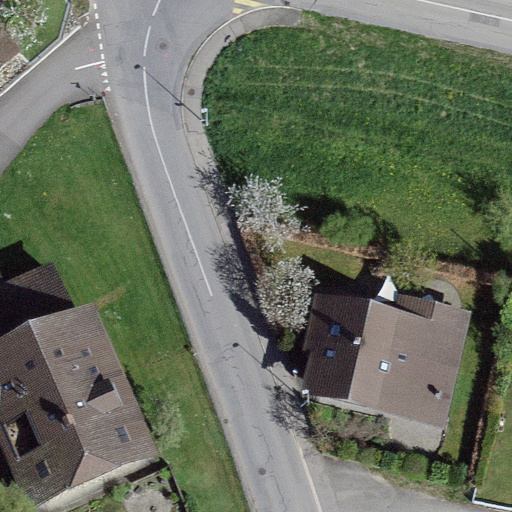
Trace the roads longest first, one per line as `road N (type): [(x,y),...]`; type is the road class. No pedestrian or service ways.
road 1 (residential): [(157,4),(145,78),(151,126),(282,511)]
road 2 (residential): [(157,4),(63,51),(0,123)]
